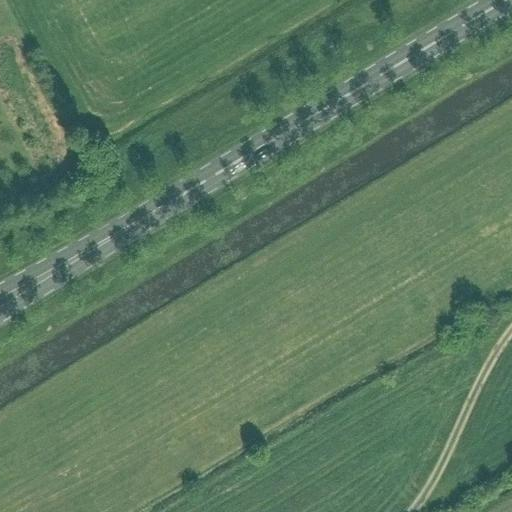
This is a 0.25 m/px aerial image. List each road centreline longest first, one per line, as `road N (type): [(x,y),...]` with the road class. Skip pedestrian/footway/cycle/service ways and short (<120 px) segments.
road 1 (primary): [(160,206),(502,0)]
road 2 (primary): [(0,309),(160,206)]
road 3 (primary): [(160,206),(0,293)]
